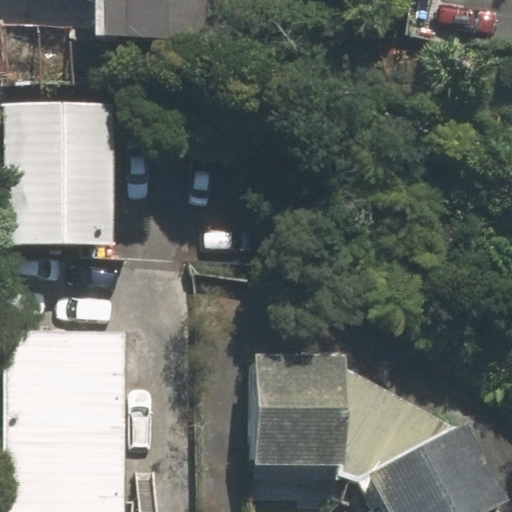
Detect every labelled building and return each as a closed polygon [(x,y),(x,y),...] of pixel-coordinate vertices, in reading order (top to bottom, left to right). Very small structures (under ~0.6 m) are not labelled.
[(0,0),(0,42),(196,51),(198,0),(0,0)] [(100,116),(0,111),(0,261),(93,266),(100,116)] [(0,511),(104,511),(106,337),(0,335),(0,511)] [(331,360),(237,355),(231,471),(325,475),(331,360)] [(486,511),(492,509),(450,427),(347,481),(363,511),(486,511)]
